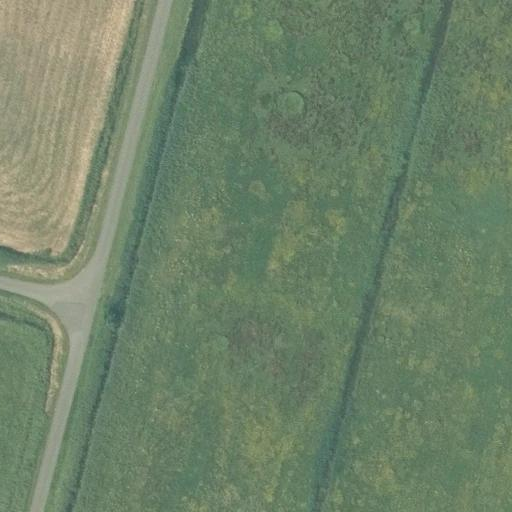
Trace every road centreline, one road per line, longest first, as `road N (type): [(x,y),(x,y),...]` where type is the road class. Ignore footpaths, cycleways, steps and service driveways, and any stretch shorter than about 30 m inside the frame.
road 1 (unclassified): [(86,306),(165,0)]
road 2 (unclassified): [(34,511),(86,306)]
